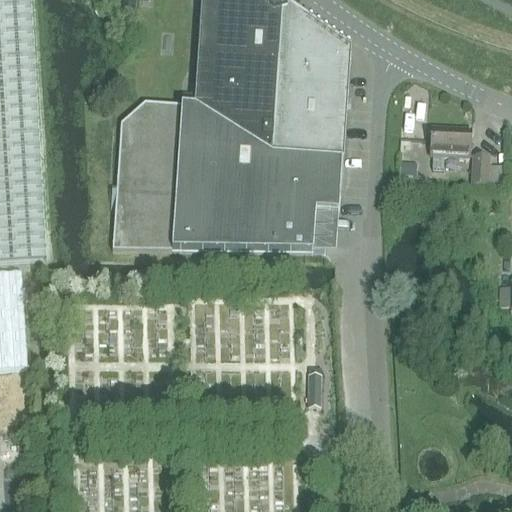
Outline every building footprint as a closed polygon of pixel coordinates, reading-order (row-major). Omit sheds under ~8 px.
[(0,0),(0,263),(47,261),(29,0),(0,0)] [(200,0),(193,112),(144,107),(120,128),(111,255),(313,257),(315,215),(338,217),(350,52),(287,8),(287,0),(286,0),(200,0)] [(119,0),(118,25),(133,27),(134,0),(119,0)] [(468,162),(469,134),(431,132),(430,161),(468,162)] [(488,160),(477,160),(472,160),(471,189),(476,189),(487,189),(488,160)] [(0,278),(0,373),(26,372),(21,277),(0,278)] [(320,412),(320,379),(308,379),(308,412),(320,412)]
